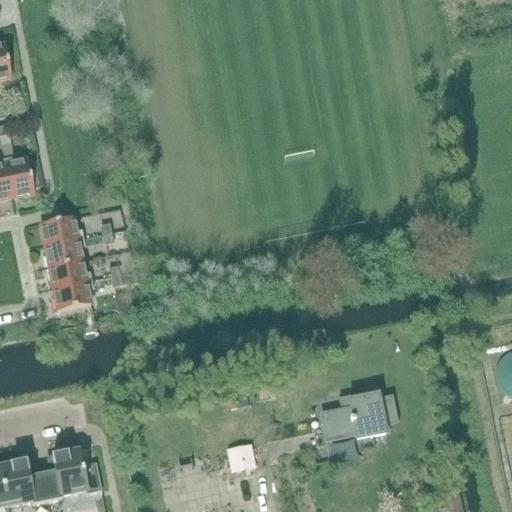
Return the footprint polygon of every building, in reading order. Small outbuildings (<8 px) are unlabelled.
[(466,41),(511,34),(511,0),(506,0),(461,6),(466,41)] [(0,83),(11,81),(4,47),(0,48),(0,83)] [(0,139),(8,138),(6,129),(0,130),(0,139)] [(27,164),(13,166),(12,161),(4,163),(5,168),(11,202),(34,197),(33,191),(32,191),(27,165),(27,164)] [(33,191),(43,189),(38,163),(27,165),(32,191),(33,191)] [(0,203),(11,202),(5,168),(0,168),(0,203)] [(81,234),(76,235),(73,221),(40,228),(44,250),(83,242),(81,234)] [(102,238),(111,237),(109,227),(100,229),(102,238)] [(104,248),(113,246),(111,237),(102,238),(104,248)] [(79,252),(84,251),(83,242),(44,250),(49,271),(82,265),(79,252)] [(89,276),(85,277),(82,265),(49,271),(53,293),(86,286),(91,285),(89,276)] [(102,283),(111,281),(120,279),(133,277),(131,267),(109,272),(110,278),(104,279),(101,279),(102,283)] [(446,280),(460,277),(458,268),(445,271),(446,280)] [(112,290),(122,289),(120,279),(111,281),(112,290)] [(57,315),(91,308),(86,286),(53,293),(57,315)] [(132,314),(147,311),(144,294),(129,297),(132,314)] [(496,374),(495,378),(496,382),(497,386),(499,389),(501,393),(504,396),(507,398),(511,399),(511,354),(511,355),(508,356),(505,358),(502,361),(500,363),(498,367),(496,370),(496,374)] [(364,401),(363,396),(338,401),(341,412),(341,414),(326,416),(323,417),(327,439),(355,434),(356,440),(357,443),(372,440),(372,439),(385,437),(384,429),(398,426),(392,398),(378,401),(377,398),(372,399),(364,401)] [(260,441),(234,443),(236,469),(262,467),(260,441)] [(49,477),(42,478),(47,505),(62,503),(61,499),(85,494),(86,498),(100,495),(101,495),(95,467),(94,468),(82,470),(79,454),(57,459),(52,460),(55,475),(49,477)] [(184,457),(164,462),(166,470),(186,465),(184,457)] [(20,466),(0,470),(0,472),(7,510),(32,505),(33,508),(47,505),(42,478),(35,480),(29,481),(26,465),(20,466)] [(460,511),(458,498),(442,500),(443,511),(460,511)]
